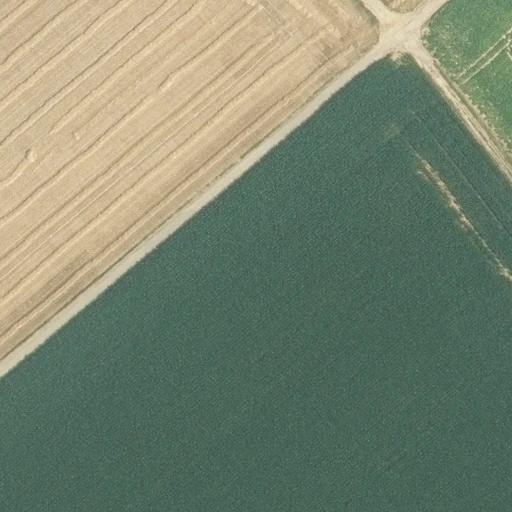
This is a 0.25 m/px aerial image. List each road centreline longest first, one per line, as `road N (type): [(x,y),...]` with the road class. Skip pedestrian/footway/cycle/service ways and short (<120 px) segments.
road 1 (unclassified): [(0,388),(395,37)]
road 2 (track): [(511,174),(395,37)]
